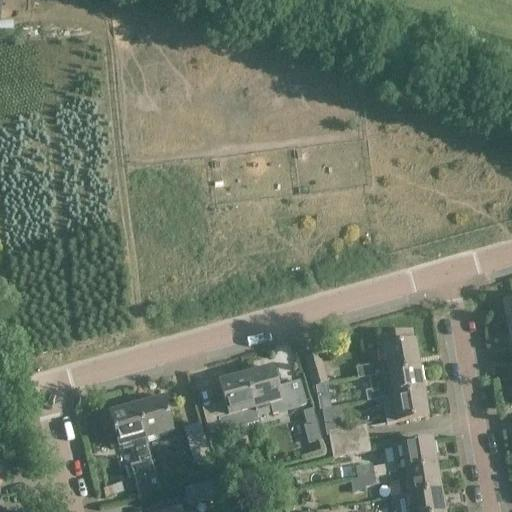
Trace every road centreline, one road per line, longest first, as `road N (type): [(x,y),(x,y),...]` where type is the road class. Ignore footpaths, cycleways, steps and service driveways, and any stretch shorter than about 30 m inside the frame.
road 1 (residential): [(78,511),(57,411),(59,381),(451,270)]
road 2 (residential): [(492,511),(451,270)]
